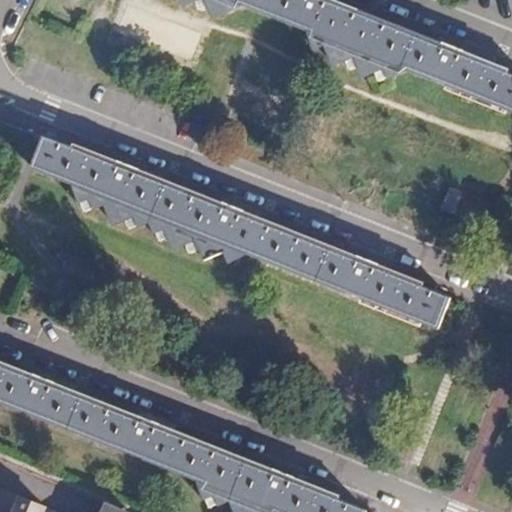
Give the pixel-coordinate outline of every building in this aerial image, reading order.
[(217,16),(246,6),(308,30),(316,49),(325,46),(333,64),(344,60),(353,57),(358,66),(363,75),(373,71),(384,68),(388,76),(405,69),(511,111),(511,76),(320,0),(185,0),(188,5),(199,1),(202,0),(209,0),(213,7),(217,16)] [(209,0),(202,0),(199,1),(203,11),(213,7),(209,0)] [(353,57),(344,60),(349,69),(358,66),(353,57)] [(384,68),(373,71),(378,80),(388,76),(384,68)] [(159,233),(168,230),(173,241),(175,247),(185,243),(195,239),(199,248),(202,257),(221,248),(225,258),(241,252),(443,331),(455,300),(47,140),(35,171),(78,188),(85,206),(95,202),(99,211),(110,207),(118,227),(129,222),(139,219),(143,229),(155,225),(159,233)] [(95,202),(85,206),(89,215),(99,211),(95,202)] [(139,219),(129,222),(134,233),(143,229),(139,219)] [(168,230),(159,233),(163,244),(173,241),(168,230)] [(195,239),(185,243),(188,252),(199,248),(195,239)] [(365,511),(0,367),(0,403),(195,480),(203,498),(212,494),(216,504),(227,499),(232,511),(275,511),(276,511),(278,511),(365,511)] [(212,494),(203,498),(206,508),(216,504),(212,494)] [(48,511),(27,503),(23,511),(48,511)]
